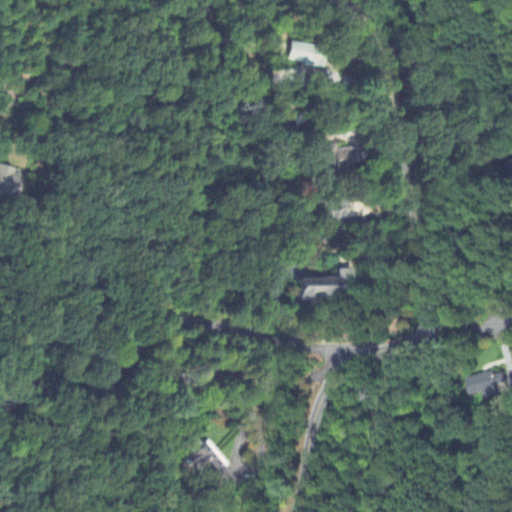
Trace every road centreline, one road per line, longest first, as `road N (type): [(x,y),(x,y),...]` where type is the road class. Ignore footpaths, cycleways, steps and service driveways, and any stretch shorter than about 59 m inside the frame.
road 1 (residential): [(339,359),(172,324),(141,344),(105,388),(73,404),(31,379),(0,333)]
road 2 (residential): [(421,346),(424,233),(408,156),(372,33),(345,0)]
road 3 (residential): [(381,511),(377,457),(403,351)]
road 4 (residential): [(339,359),(284,511)]
